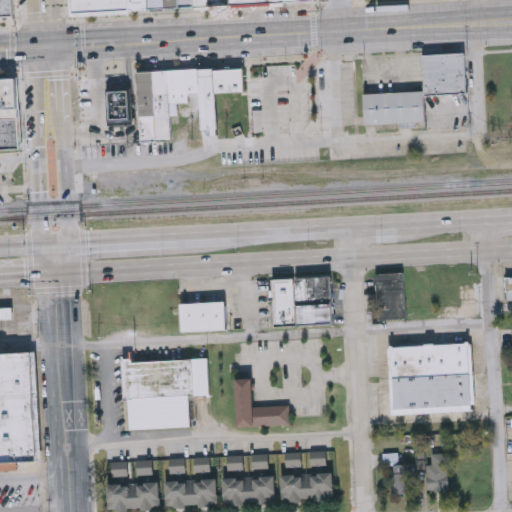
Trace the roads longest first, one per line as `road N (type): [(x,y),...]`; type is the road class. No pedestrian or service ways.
road 1 (primary): [(511,20),(56,45)]
road 2 (secondary): [(61,277),(511,249)]
road 3 (residential): [(64,345),(491,323)]
road 4 (residential): [(486,218),(500,511)]
road 5 (residential): [(351,226),(365,511)]
road 6 (tertiary): [(35,46),(44,243),(61,277)]
road 7 (tertiary): [(70,511),(61,277)]
road 8 (tertiary): [(61,277),(70,242),(56,45)]
road 9 (secondary): [(351,226),(180,236)]
road 10 (residential): [(474,23),(479,149)]
